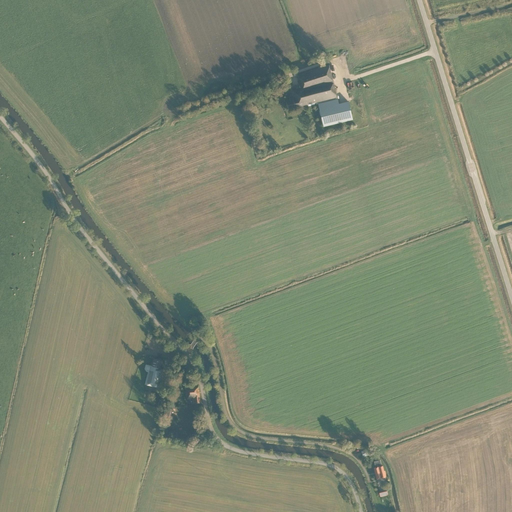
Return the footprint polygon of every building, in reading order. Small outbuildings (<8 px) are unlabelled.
[(337,99),(329,65),(297,76),(301,89),(292,91),(293,98),(289,99),(290,101),(286,102),(288,110),(301,106),(302,108),(304,108),(304,107),(337,99)] [(348,103),(319,110),(323,128),(353,121),(348,103)] [(144,385),(160,389),(165,370),(160,368),(162,361),(161,361),(161,360),(159,359),(158,360),(154,359),(152,366),(151,366),(149,372),(148,372),(144,385)] [(199,390),(198,385),(186,387),(187,397),(188,397),(188,399),(193,399),(194,404),(201,403),(199,390)] [(171,419),(173,409),(168,408),(165,418),(171,419)] [(383,471),(382,466),(381,466),(376,467),(374,467),(376,479),(386,477),(384,471),(383,471)]
